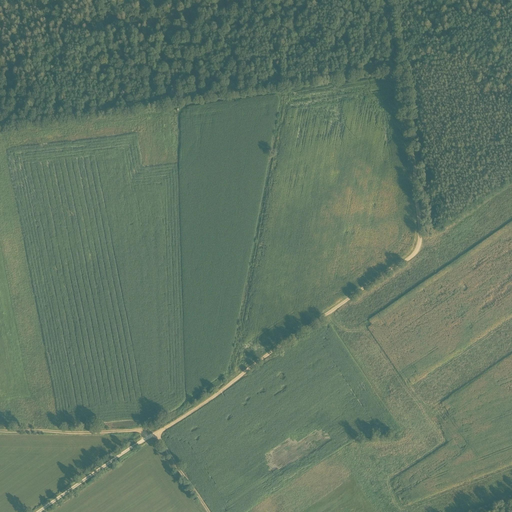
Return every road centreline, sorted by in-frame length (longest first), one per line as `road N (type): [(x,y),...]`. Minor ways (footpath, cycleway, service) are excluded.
road 1 (track): [(154,433),(421,246),(391,0)]
road 2 (track): [(0,431),(154,433)]
road 3 (unclassified): [(38,511),(147,437)]
